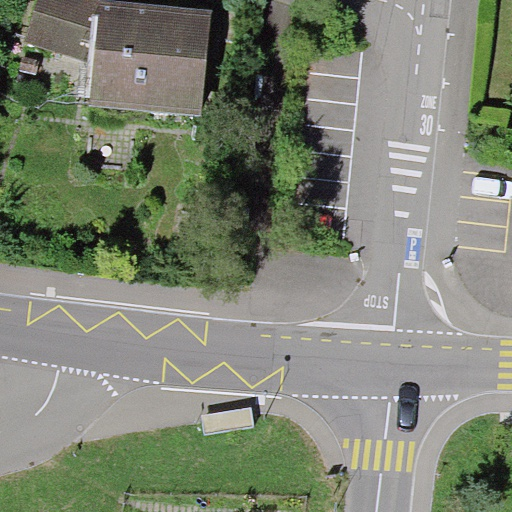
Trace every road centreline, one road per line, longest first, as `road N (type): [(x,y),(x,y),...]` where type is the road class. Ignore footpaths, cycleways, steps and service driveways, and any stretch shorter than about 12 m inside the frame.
road 1 (residential): [(393,367),(433,0)]
road 2 (residential): [(88,338),(393,367)]
road 3 (residential): [(374,511),(393,367)]
road 4 (residential): [(0,446),(54,401),(88,338)]
